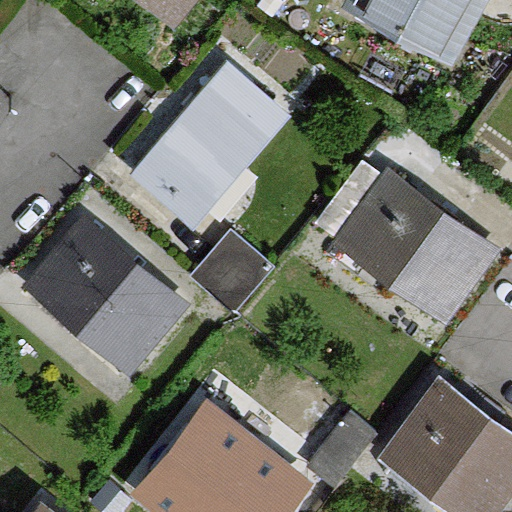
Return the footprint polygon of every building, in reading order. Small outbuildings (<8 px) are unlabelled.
[(188,0),(157,0),(176,15),(188,0)] [(355,0),(455,53),(482,0),(355,0)] [(286,107),(227,57),(133,168),(192,218),(286,107)] [(391,166),(342,234),(448,310),(497,242),(391,166)] [(182,297),(86,217),(34,280),(130,360),(182,297)] [(275,260),(232,223),(192,270),(234,306),(275,260)] [(489,511),(511,481),(511,427),(441,375),(388,448),(475,511),(489,511)] [(352,407),(310,461),(336,481),(378,428),(352,407)] [(276,511),(291,493),(226,443),(173,511),(276,511)]
